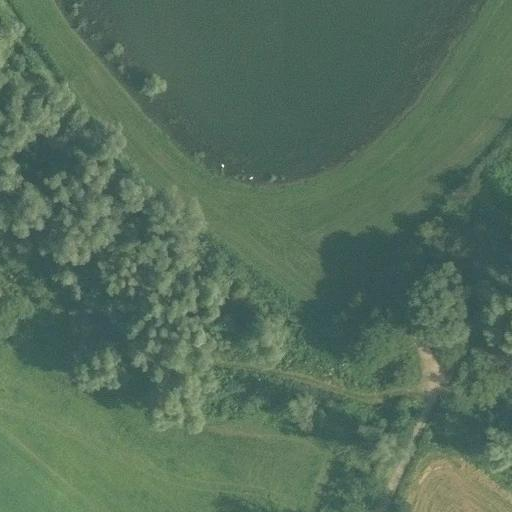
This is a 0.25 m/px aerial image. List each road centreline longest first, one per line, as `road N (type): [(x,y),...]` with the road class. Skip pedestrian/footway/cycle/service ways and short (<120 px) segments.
road 1 (track): [(442,391),(110,330),(0,258)]
road 2 (track): [(442,391),(511,271)]
road 3 (track): [(385,511),(442,391)]
